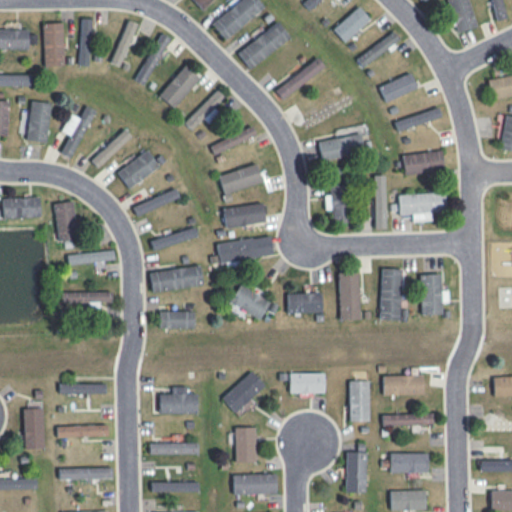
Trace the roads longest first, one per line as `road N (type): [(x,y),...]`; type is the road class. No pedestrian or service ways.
road 1 (residential): [(0,2),(122,4),(173,23),(281,132),(303,244),(354,254),(473,250)]
road 2 (residential): [(392,0),(448,72),(474,179),(473,310),(459,397),(461,511)]
road 3 (residential): [(129,511),(135,328),(126,238),(105,206),(79,188),(0,174)]
